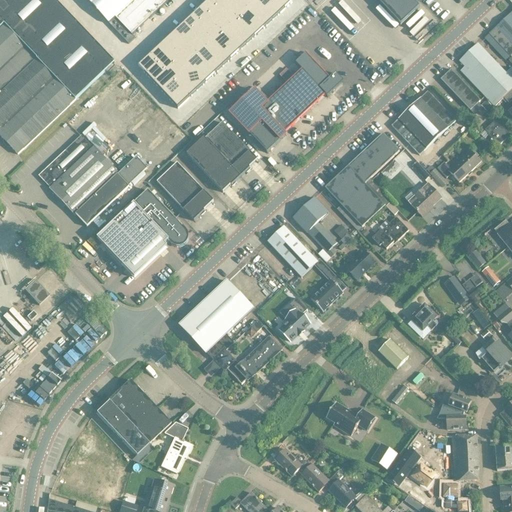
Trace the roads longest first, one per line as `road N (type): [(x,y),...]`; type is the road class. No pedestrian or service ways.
road 1 (unclassified): [(137,332),(489,0)]
road 2 (unclassified): [(238,427),(275,382),(493,179)]
road 3 (unclassified): [(27,511),(54,422),(137,332)]
road 4 (unclassified): [(137,332),(0,189)]
road 5 (unclassified): [(238,427),(137,332)]
road 6 (unclassified): [(486,511),(485,428),(493,399),(511,382)]
